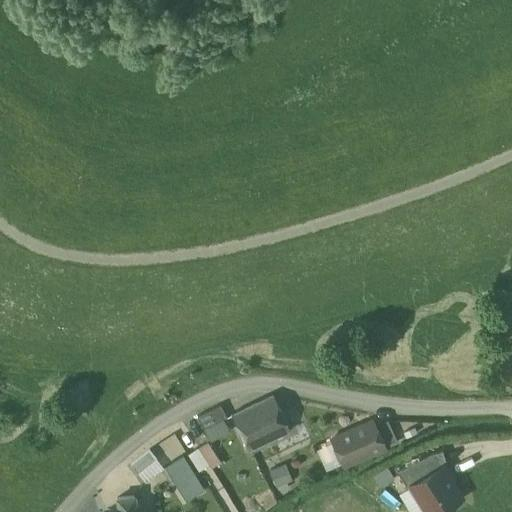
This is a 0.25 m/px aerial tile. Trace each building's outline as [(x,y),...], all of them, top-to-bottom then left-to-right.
[(273,396),(234,415),(250,450),(290,431),(273,396)] [(222,406),(199,417),(206,431),(229,420),(222,406)] [(387,420),(374,426),(384,447),(397,441),(387,420)] [(373,422),(333,440),(345,465),(384,447),(374,426),(373,422)] [(209,442),(199,449),(213,470),(222,464),(209,442)] [(443,449),(421,459),(397,471),(408,489),(411,486),(442,467),(448,464),(443,449)] [(150,450),(130,464),(137,474),(157,460),(150,450)] [(205,490),(184,457),(167,468),(188,501),(205,490)] [(442,467),(411,486),(427,511),(437,511),(461,498),(442,467)] [(135,496),(118,498),(119,511),(136,511),(137,511),(136,511),(135,496)]
